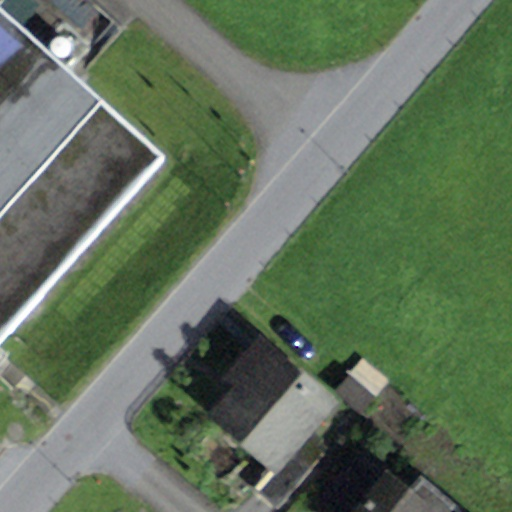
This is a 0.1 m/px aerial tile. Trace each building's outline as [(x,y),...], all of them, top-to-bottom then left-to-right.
[(0,340),(162,161),(0,15),(0,340)] [(277,510),(312,470),(289,450),(326,408),(256,347),(231,377),(244,388),(219,417),(276,466),(254,490),(277,510)] [(319,502),(330,511),(361,511),(387,481),(389,479),(359,454),(319,502)] [(427,511),(438,499),(420,484),(408,498),(387,481),(361,511),(427,511)] [(453,511),(438,499),(427,511),(453,511)]
